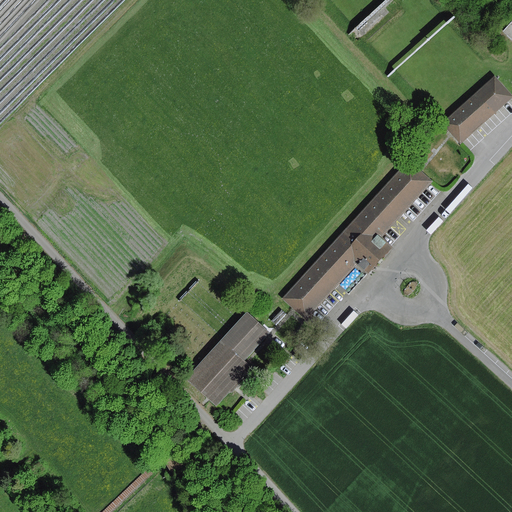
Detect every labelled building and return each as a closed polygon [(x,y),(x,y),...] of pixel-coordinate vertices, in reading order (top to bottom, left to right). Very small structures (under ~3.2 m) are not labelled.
[(511,39),(511,21),(503,31),(511,39)] [(511,97),(511,96),(494,77),(442,124),(460,144),(511,97)] [(432,184),(409,163),(285,301),(307,321),(358,265),(370,275),(394,249),(383,239),(432,184)] [(188,381),(218,408),(252,370),(244,363),(268,336),(246,317),(188,381)] [(183,449),(164,461),(172,473),(190,461),(183,449)] [(148,468),(100,511),(111,511),(162,464),(159,461),(150,470),(148,468)]
